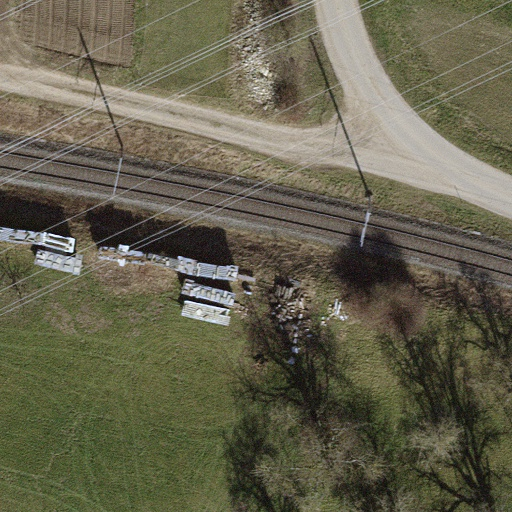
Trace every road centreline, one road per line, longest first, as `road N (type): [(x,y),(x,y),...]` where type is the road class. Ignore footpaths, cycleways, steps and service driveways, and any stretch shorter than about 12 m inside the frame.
road 1 (track): [(424,161),(0,75)]
road 2 (residential): [(511,193),(424,161),(357,52),(347,0)]
